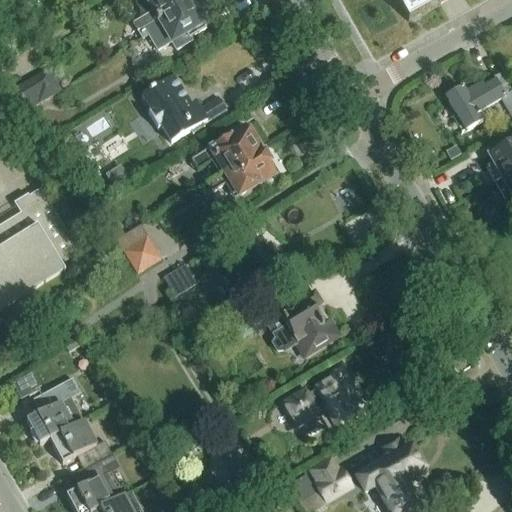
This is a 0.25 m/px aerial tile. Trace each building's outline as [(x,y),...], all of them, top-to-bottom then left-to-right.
[(9,0),(2,4),(7,12),(17,6),(13,0),(9,0)] [(141,0),(135,3),(141,13),(150,7),(154,14),(150,17),(149,16),(129,27),(133,35),(189,3),(193,0),(192,0),(141,0)] [(394,0),(408,23),(449,0),(394,0)] [(171,43),(175,51),(191,42),(189,39),(205,30),(189,3),(133,35),(138,42),(144,39),(153,53),(171,43)] [(18,5),(17,6),(7,12),(8,14),(0,19),(0,25),(7,37),(29,24),(18,5)] [(146,68),(131,78),(136,87),(152,78),(146,68)] [(38,77),(49,97),(60,91),(48,71),(38,77)] [(18,115),(49,97),(38,77),(6,95),(18,115)] [(195,105),(190,108),(173,78),(141,98),(151,113),(148,116),(157,131),(161,129),(171,144),(225,110),(218,98),(198,110),(195,105)] [(511,94),(504,99),(496,84),(485,90),(483,87),(465,97),(462,90),(446,99),(458,120),(455,122),(463,136),(482,125),(476,115),(500,101),(511,120),(511,94)] [(224,175),(260,152),(258,148),(259,145),(253,135),(250,135),(246,129),(193,161),(199,171),(215,161),(224,175)] [(486,169),(495,186),(511,175),(511,144),(488,159),(492,166),(486,169)] [(238,198),(275,176),(260,152),(224,175),(207,185),(213,194),(229,184),(238,198)] [(511,175),(495,186),(505,202),(511,198),(511,199),(511,175)] [(77,255),(39,193),(21,204),(27,213),(0,229),(0,314),(65,275),(59,266),(77,255)] [(124,237),(118,227),(110,231),(116,242),(124,237)] [(146,239),(124,252),(138,275),(161,262),(146,239)] [(243,296),(260,286),(261,287),(280,276),(274,265),(277,263),(269,249),(266,251),(259,241),(248,248),(246,244),(238,249),(240,252),(224,262),(243,296)] [(185,268),(164,281),(171,292),(192,280),(185,268)] [(315,296),(265,325),(275,341),(271,346),(276,354),(282,353),(283,354),(296,346),(303,358),(336,339),(328,326),(323,329),(312,311),(321,306),(315,296)] [(241,341),(262,329),(255,317),(234,329),(241,341)] [(342,391),(339,385),(347,380),(340,370),(329,377),(331,380),(312,391),(313,393),(306,398),(303,393),(281,406),(297,431),(318,419),(317,416),(325,412),(339,436),(359,424),(356,419),(358,417),(348,400),(350,399),(345,390),(342,391)] [(69,402),(77,397),(70,383),(32,404),(39,417),(25,425),(38,449),(48,444),(82,425),(69,402)] [(95,450),(82,425),(48,444),(61,467),(80,457),(88,471),(111,458),(103,445),(95,450)] [(385,511),(394,511),(411,503),(403,488),(430,473),(413,444),(400,451),(396,443),(380,452),(387,463),(351,483),(338,462),(314,476),(320,487),(298,500),(303,508),(301,509),(302,511),(316,511),(326,506),(327,508),(346,497),(347,499),(361,490),(364,494),(373,489),(385,511)] [(117,471),(111,458),(88,471),(73,479),(80,492),(65,500),(71,511),(98,511),(111,505),(99,482),(117,471)] [(230,481),(231,483),(225,486),(238,506),(243,503),(244,505),(274,488),(260,464),(230,481)] [(226,491),(198,507),(200,511),(233,511),(237,510),(226,491)] [(128,511),(122,499),(111,505),(98,511),(128,511)]
